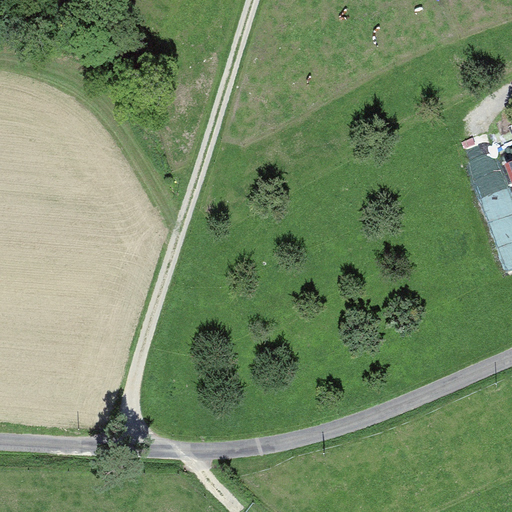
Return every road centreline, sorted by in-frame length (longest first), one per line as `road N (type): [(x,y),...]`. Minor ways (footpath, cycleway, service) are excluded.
road 1 (track): [(0,442),(251,452),(391,410),(511,359)]
road 2 (track): [(122,450),(250,0)]
